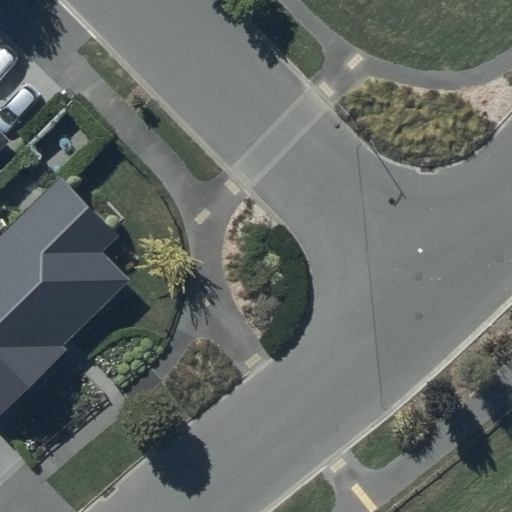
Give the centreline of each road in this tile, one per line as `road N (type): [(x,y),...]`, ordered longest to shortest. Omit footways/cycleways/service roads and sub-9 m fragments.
road 1 (residential): [(433,290),(140,0)]
road 2 (residential): [(169,511),(433,290)]
